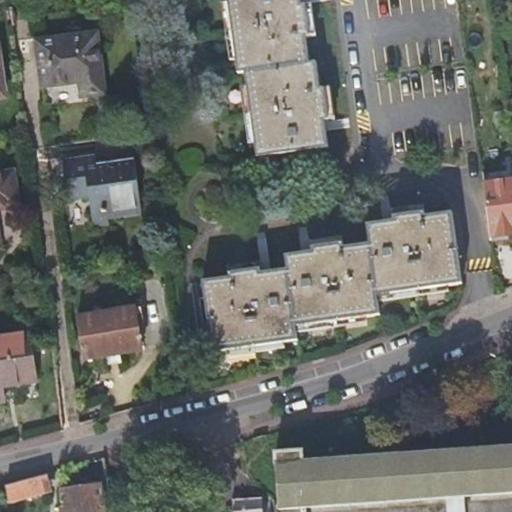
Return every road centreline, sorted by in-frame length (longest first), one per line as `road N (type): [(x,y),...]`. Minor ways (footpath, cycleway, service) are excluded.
road 1 (unclassified): [(490,321),(76,450)]
road 2 (residential): [(76,450),(19,40)]
